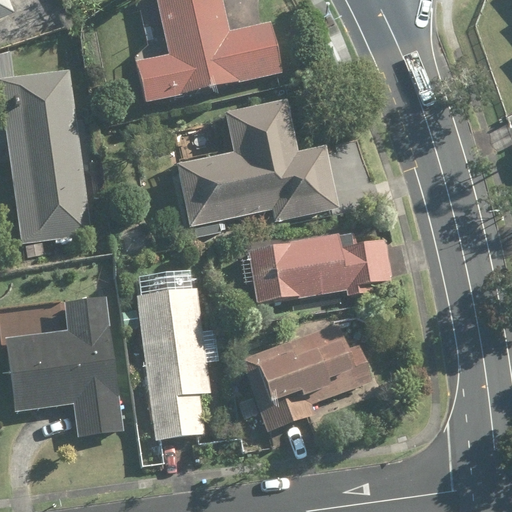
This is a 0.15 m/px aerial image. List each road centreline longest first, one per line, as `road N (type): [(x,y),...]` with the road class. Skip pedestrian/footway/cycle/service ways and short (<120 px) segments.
road 1 (residential): [(497,485),(475,292),(430,123),(377,0)]
road 2 (residential): [(312,511),(497,485)]
